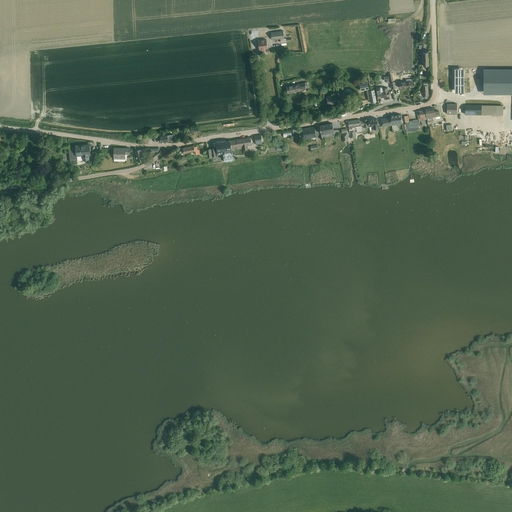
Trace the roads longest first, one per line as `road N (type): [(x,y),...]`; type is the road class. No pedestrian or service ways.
road 1 (unclassified): [(172,145),(426,105),(435,92),(432,0)]
road 2 (unclassified): [(0,188),(124,171),(172,145)]
road 3 (unclassified): [(0,127),(172,145)]
